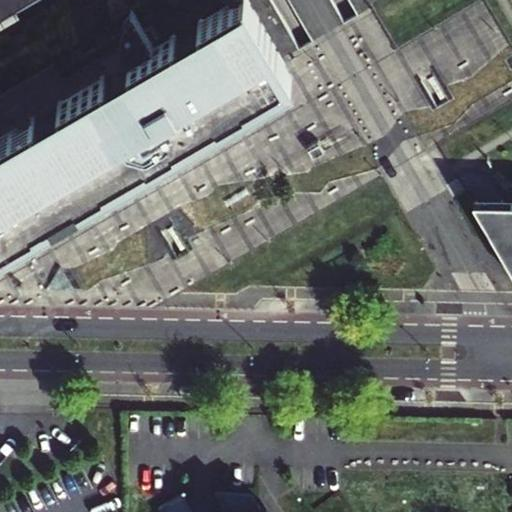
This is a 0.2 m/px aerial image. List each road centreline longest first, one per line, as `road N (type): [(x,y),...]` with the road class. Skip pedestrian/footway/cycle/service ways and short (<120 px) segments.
road 1 (secondary): [(0,362),(488,372)]
road 2 (secondary): [(487,334),(0,325)]
road 3 (residential): [(315,0),(469,263),(487,334)]
